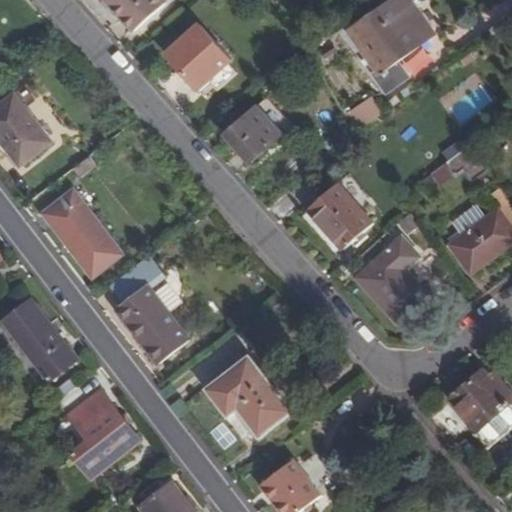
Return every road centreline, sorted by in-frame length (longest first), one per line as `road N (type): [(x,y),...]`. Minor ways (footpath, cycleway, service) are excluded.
road 1 (residential): [(50,0),(376,367)]
road 2 (residential): [(230,511),(0,206)]
road 3 (residential): [(494,511),(376,367)]
road 4 (residential): [(376,367),(404,373),(511,302)]
